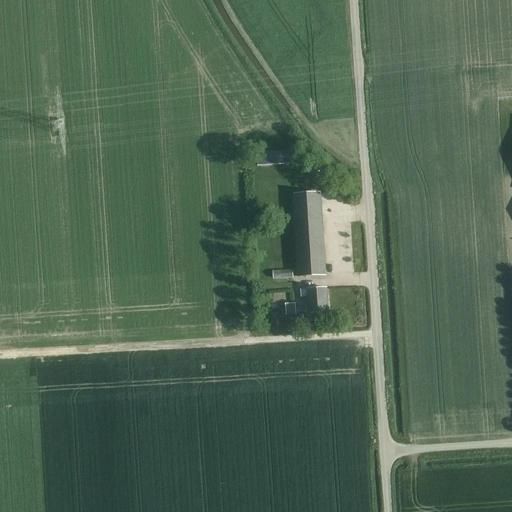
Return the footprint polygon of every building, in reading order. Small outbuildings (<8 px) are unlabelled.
[(292,151),(256,153),(257,166),(293,164),(292,151)] [(326,275),(321,193),(294,195),(299,277),(326,275)] [(274,278),(293,277),(292,270),(274,271),(274,278)] [(328,312),(327,290),(327,288),(308,289),(301,290),(301,297),(308,297),(309,313),(328,312)] [(295,305),(286,305),(286,316),(296,316),(295,305)]
